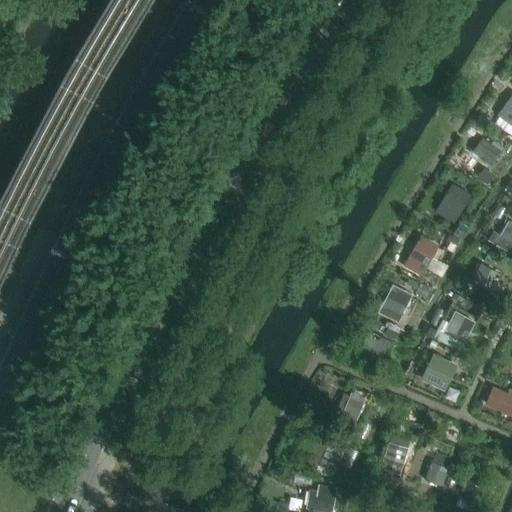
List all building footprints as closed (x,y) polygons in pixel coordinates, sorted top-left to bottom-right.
[(511,95),(498,114),(511,125),(511,95)] [(484,136),(473,153),(492,164),(503,148),(484,136)] [(466,154),(459,163),(479,178),(486,168),(466,154)] [(463,213),(474,191),(453,181),(442,203),(463,213)] [(511,252),(511,220),(509,219),(501,233),(494,229),(488,240),(511,252)] [(407,267),(428,275),(439,243),(419,236),(407,267)] [(470,278),(490,289),(499,272),(480,261),(470,278)] [(380,314),(402,321),(412,292),(391,284),(380,314)] [(454,311),(441,340),(463,350),(476,320),(454,311)] [(388,342),(371,332),(360,352),(377,361),(388,342)] [(455,363),(430,352),(418,376),(443,388),(455,363)] [(359,418),(366,396),(346,389),(339,411),(359,418)] [(511,399),(503,396),(497,411),(511,417),(511,399)] [(336,472),(346,446),(318,436),(308,462),(336,472)] [(381,468),(402,473),(410,445),(389,440),(381,468)] [(444,485),(453,457),(434,451),(426,480),(444,485)] [(305,508),(327,511),(333,511),(338,486),(320,483),(318,490),(308,488),(305,508)]
